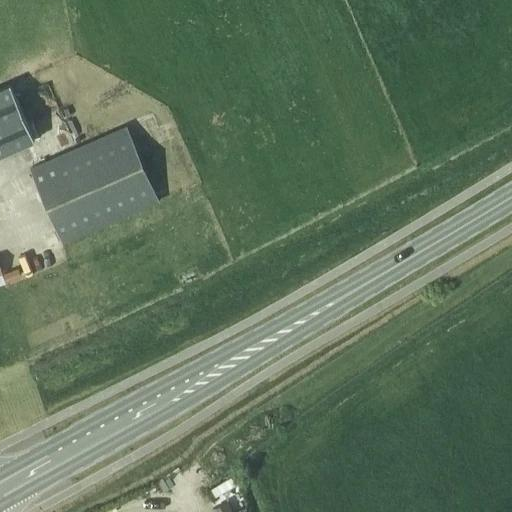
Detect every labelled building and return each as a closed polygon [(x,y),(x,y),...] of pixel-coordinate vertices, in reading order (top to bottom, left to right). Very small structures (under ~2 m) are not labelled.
[(0,156),(36,140),(11,83),(0,87),(0,156)] [(160,202),(126,125),(30,167),(63,244),(160,202)] [(5,280),(21,274),(18,268),(3,274),(5,280)] [(169,508),(196,490),(187,476),(159,494),(169,508)] [(234,511),(229,500),(215,506),(217,511),(234,511)]
